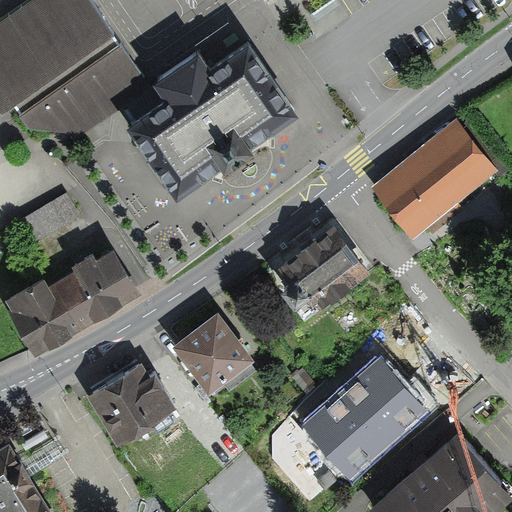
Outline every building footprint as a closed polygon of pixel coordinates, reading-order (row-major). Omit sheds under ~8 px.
[(92,0),(30,0),(0,20),(0,109),(1,111),(17,101),(34,127),(71,130),(76,139),(152,89),(92,0)] [(114,0),(135,28),(174,0),(114,0)] [(164,98),(127,123),(173,192),(294,112),(247,40),(206,67),(196,51),(152,80),(164,98)] [(373,187),(412,236),(496,171),(458,121),(373,187)] [(69,196),(26,221),(37,240),(80,216),(69,196)] [(268,269),(300,315),(369,267),(337,221),(268,269)] [(9,300),(36,348),(137,291),(113,248),(96,257),(93,252),(70,265),(74,272),(51,285),(47,278),(9,300)] [(173,342),(206,388),(251,355),(218,310),(173,342)] [(350,480),(429,411),(382,356),(302,425),(350,480)] [(86,393),(115,442),(177,405),(155,369),(150,373),(142,360),(86,393)] [(184,422),(201,445),(226,425),(209,403),(184,422)] [(368,504),(374,511),(486,511),(511,490),(456,427),(368,504)] [(0,446),(0,511),(51,511),(10,441),(0,446)]
